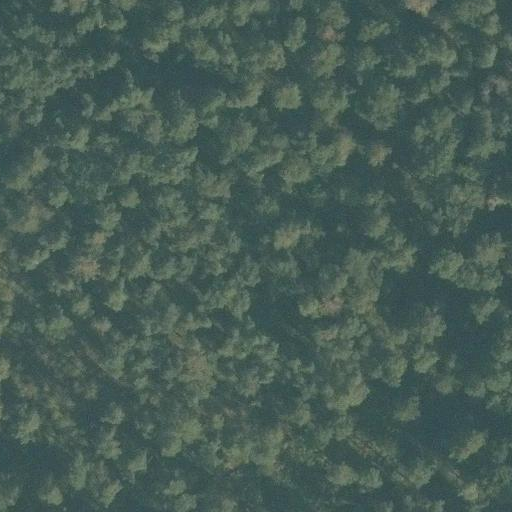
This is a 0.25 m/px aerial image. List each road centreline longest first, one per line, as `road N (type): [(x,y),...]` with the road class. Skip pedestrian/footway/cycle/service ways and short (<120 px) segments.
road 1 (track): [(0,163),(35,176),(83,165),(244,61)]
road 2 (track): [(279,108),(433,0)]
